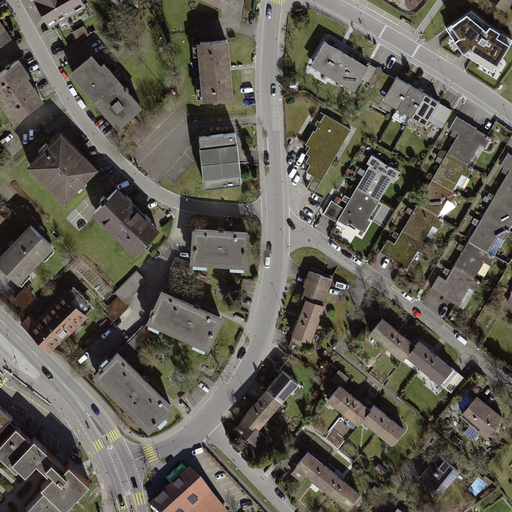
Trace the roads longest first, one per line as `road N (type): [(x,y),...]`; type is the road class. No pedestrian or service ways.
road 1 (residential): [(275,214),(185,204),(131,176),(73,108),(13,0)]
road 2 (residential): [(511,381),(275,214)]
road 3 (residential): [(275,214),(274,274),(259,331),(242,370),(204,420)]
road 4 (residential): [(325,0),(511,112)]
road 5 (residential): [(274,0),(275,214)]
road 6 (secondary): [(0,320),(69,388),(118,464)]
road 7 (residential): [(204,420),(289,511)]
